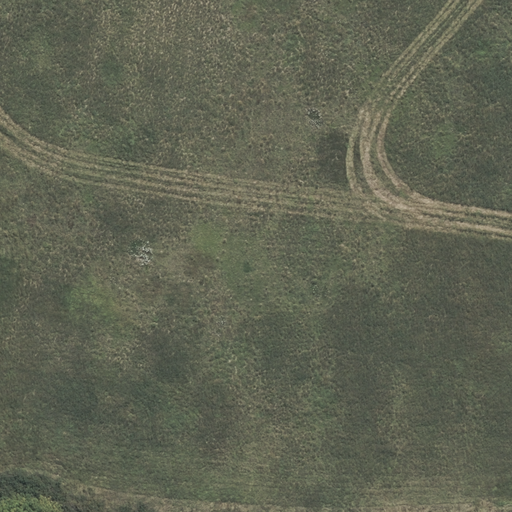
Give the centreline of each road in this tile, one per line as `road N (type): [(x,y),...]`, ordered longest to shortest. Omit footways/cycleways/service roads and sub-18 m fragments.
road 1 (unknown): [(26,0),(13,341),(511,354)]
road 2 (unknown): [(460,352),(481,0)]
